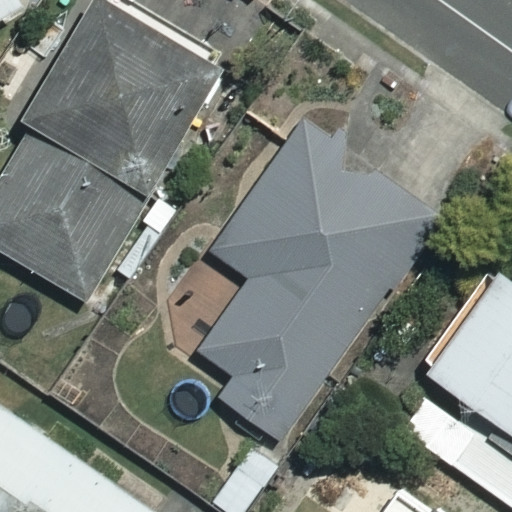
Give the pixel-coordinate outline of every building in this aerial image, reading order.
[(0,0),(0,41),(45,16),(35,0),(0,0)] [(235,83),(114,9),(0,195),(0,252),(96,311),(235,83)] [(446,226),(312,130),(221,257),(259,284),(207,356),(244,383),(229,405),(287,447),(446,226)] [(511,281),(501,273),(428,375),(493,422),(459,469),(511,507),(511,281)] [(153,511),(0,404),(0,511),(153,511)] [(254,511),(286,470),(260,451),(218,508),(223,511),(254,511)] [(437,511),(411,493),(397,511),(437,511)]
